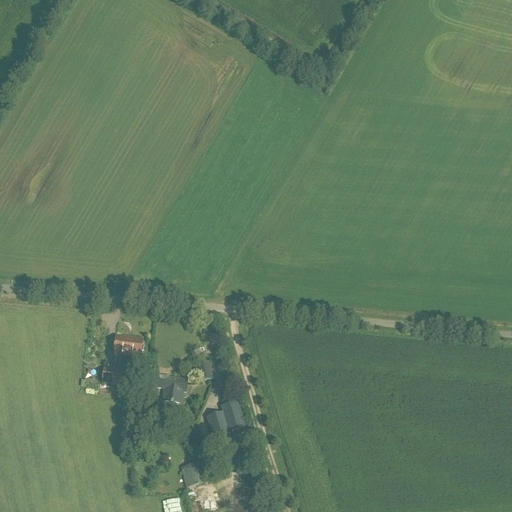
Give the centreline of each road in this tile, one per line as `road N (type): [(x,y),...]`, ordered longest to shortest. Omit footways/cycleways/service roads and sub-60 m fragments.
road 1 (unclassified): [(0,288),(511,336)]
road 2 (track): [(370,0),(333,61),(321,66),(302,64),(197,0)]
road 3 (track): [(287,511),(233,309)]
road 4 (track): [(63,0),(0,107)]
